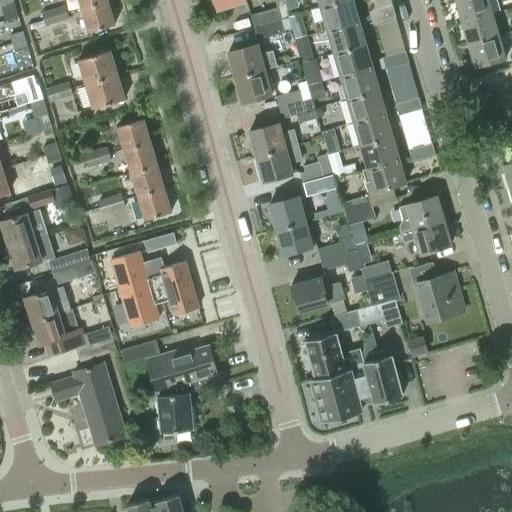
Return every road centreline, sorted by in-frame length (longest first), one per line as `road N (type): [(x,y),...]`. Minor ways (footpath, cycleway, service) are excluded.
road 1 (residential): [(299,460),(166,0)]
road 2 (residential): [(511,352),(411,0)]
road 3 (residential): [(299,460),(33,486)]
road 4 (residential): [(299,460),(511,403)]
